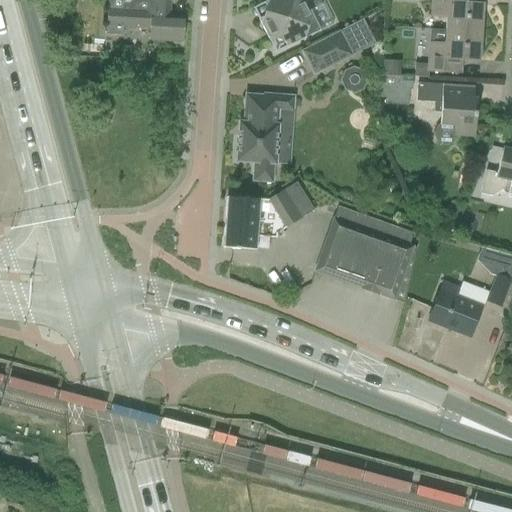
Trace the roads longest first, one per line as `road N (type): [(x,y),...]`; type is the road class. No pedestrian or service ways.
road 1 (tertiary): [(476,430),(441,401),(203,309),(100,279)]
road 2 (tertiary): [(110,318),(233,350),(415,421),(476,430)]
road 3 (tertiary): [(100,279),(24,0)]
road 4 (tertiary): [(0,36),(64,273)]
road 5 (residential): [(194,244),(211,0)]
road 6 (tertiary): [(74,309),(129,511)]
road 7 (tertiary): [(157,511),(110,318)]
